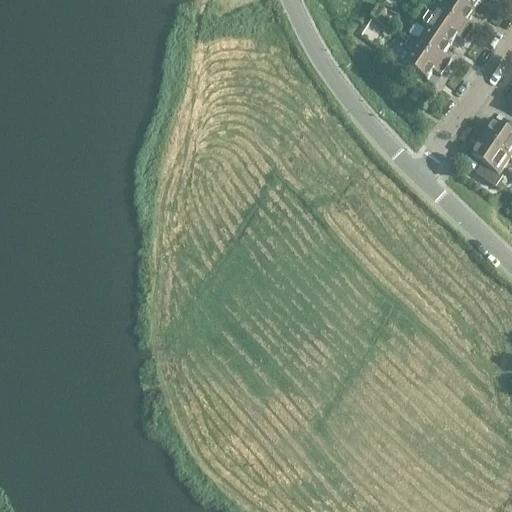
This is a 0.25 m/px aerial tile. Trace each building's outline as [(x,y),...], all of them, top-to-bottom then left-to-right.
[(434,4),(430,10),(468,36),(473,28),(466,23),(472,14),(451,0),(446,0),(440,9),(434,4)] [(485,9),(490,2),(487,0),(451,0),(472,14),(478,5),(485,9)] [(430,10),(426,15),(433,20),(425,31),(449,47),(455,38),(462,43),(468,36),(430,10)] [(443,56),(449,47),(425,31),(418,43),(411,38),(407,44),(445,69),(450,61),(443,56)] [(407,44),(403,49),(410,54),(402,66),(426,82),(433,73),(440,77),(445,69),(407,44)] [(511,122),(505,132),(495,124),(488,134),(481,129),(476,136),(511,161),(511,158),(511,122)] [(500,177),(511,161),(476,136),(471,144),(478,149),(470,159),(482,166),(475,176),(495,189),(502,179),(500,177)]
